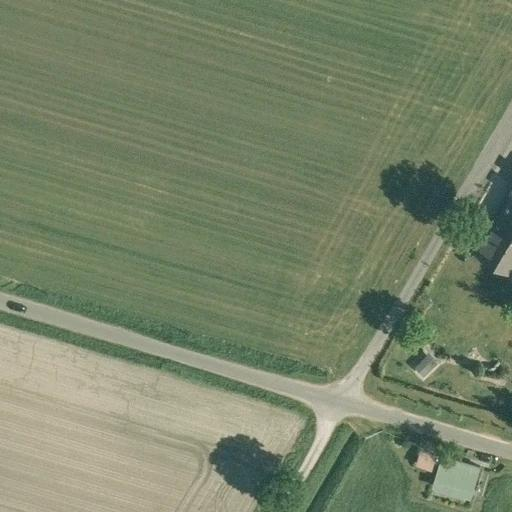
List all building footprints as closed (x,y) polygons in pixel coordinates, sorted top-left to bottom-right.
[(511,188),(500,210),(511,216),(511,188)] [(511,216),(500,210),(475,252),(511,273),(511,216)] [(412,363),(427,376),(440,362),(425,349),(412,363)] [(418,464),(436,469),(441,453),(423,448),(418,464)] [(477,470),(439,459),(430,489),(467,501),(477,470)]
